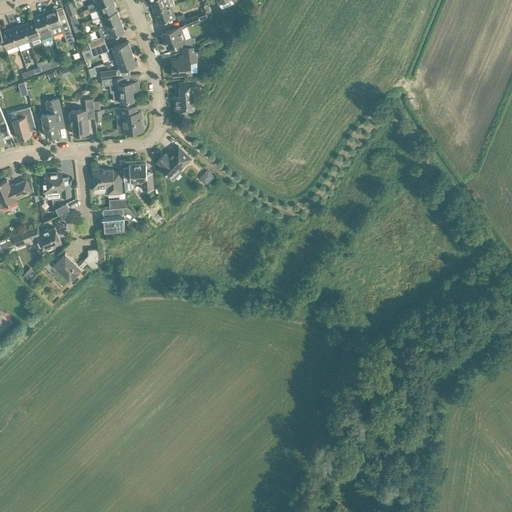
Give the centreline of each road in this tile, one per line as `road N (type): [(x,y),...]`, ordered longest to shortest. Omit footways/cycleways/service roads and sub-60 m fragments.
road 1 (residential): [(79,149),(137,144),(156,132),(155,67),(132,0)]
road 2 (track): [(511,331),(438,392),(416,511)]
